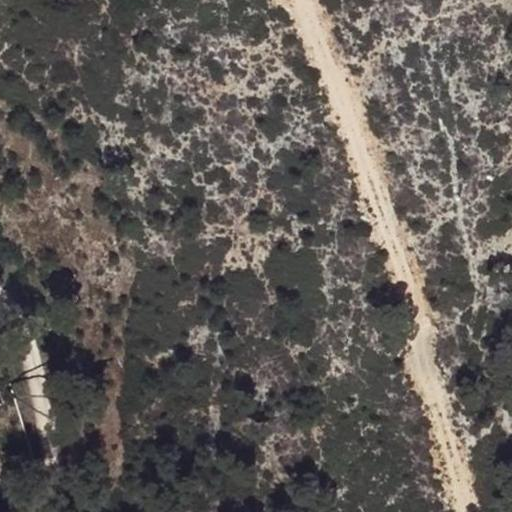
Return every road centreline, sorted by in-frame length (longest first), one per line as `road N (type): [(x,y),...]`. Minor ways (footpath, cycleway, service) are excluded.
road 1 (track): [(467,511),(429,379),(428,297),(307,0)]
road 2 (track): [(0,322),(27,355),(42,399),(57,511)]
